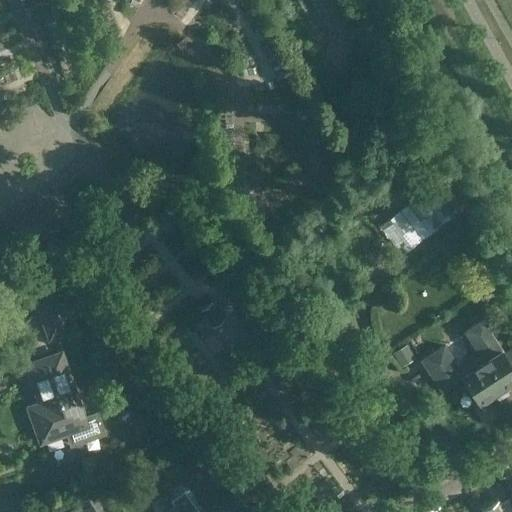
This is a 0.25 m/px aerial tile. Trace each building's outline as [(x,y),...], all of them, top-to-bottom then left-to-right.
[(439,175),(441,178),(454,195),(473,180),(457,160),(439,175)] [(463,207),(454,195),(441,178),(379,225),(402,255),(463,207)] [(35,250),(66,225),(45,197),(13,223),(35,250)] [(200,310),(214,327),(225,318),(212,301),(200,310)] [(42,314),(51,339),(66,334),(57,309),(42,314)] [(511,347),(503,353),(482,321),(466,332),(481,355),(460,370),(444,346),(422,360),(442,389),(462,376),(480,402),(495,392),(499,398),(507,392),(503,386),(511,380),(511,347)] [(70,447),(106,434),(97,411),(84,415),(62,352),(27,365),(41,403),(30,407),(42,441),(65,433),(70,447)] [(109,511),(97,491),(80,502),(81,503),(86,511),(109,511)] [(179,511),(199,511),(185,491),(172,501),(179,511)] [(511,511),(511,501),(510,499),(502,504),(499,498),(482,509),(483,511),(511,511)] [(86,511),(81,503),(65,511),(86,511)]
